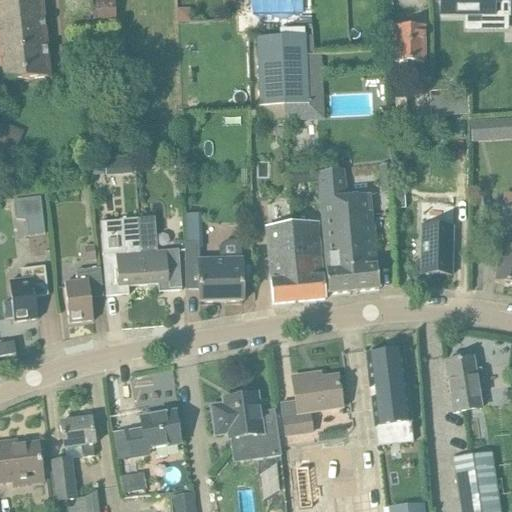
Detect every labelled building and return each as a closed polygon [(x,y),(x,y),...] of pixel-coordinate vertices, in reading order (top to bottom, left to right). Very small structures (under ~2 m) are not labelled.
[(40,0),(0,0),(0,82),(49,77),(40,0)] [(112,0),(67,0),(71,31),(115,26),(113,10),(112,0)] [(248,0),(249,13),(242,14),(242,33),(303,30),(303,3),(302,0),(248,0)] [(439,0),(440,15),(463,15),(492,15),(492,17),(508,17),(510,17),(510,1),(494,1),(493,0),(439,0)] [(423,27),(394,27),(394,63),(423,63),(423,27)] [(307,106),(305,57),(304,36),(255,39),(258,108),(307,106)] [(305,57),(307,106),(320,105),(318,56),(305,57)] [(491,122),(471,123),(472,144),(492,143),(491,122)] [(0,162),(11,166),(24,132),(0,123),(0,162)] [(133,175),(132,162),(120,163),(121,176),(133,175)] [(291,186),(314,184),(314,173),(290,176),(291,186)] [(317,181),(318,200),(325,270),(327,295),(378,290),(369,196),(346,198),(345,178),(317,181)] [(40,198),(13,201),(15,222),(26,223),(43,225),(40,198)] [(503,230),(500,246),(494,281),(511,284),(511,208),(502,207),(499,226),(506,227),(505,230),(503,230)] [(154,218),(137,219),(143,286),(157,285),(158,293),(181,291),(178,250),(157,252),(154,218)] [(105,235),(101,235),(102,256),(106,297),(128,295),(128,287),(143,286),(137,219),(121,221),(122,234),(105,235)] [(293,293),(294,303),(324,300),(322,275),(317,223),(291,226),(299,292),(293,293)] [(291,226),(266,228),(271,280),(270,280),(272,305),(294,303),(293,293),(299,292),(291,226)] [(420,227),(419,275),(451,276),(452,228),(420,227)] [(243,302),(241,259),(241,249),(238,245),(233,242),(225,242),(219,246),(217,250),(217,260),(199,260),(198,244),(184,244),(185,291),(199,291),(199,303),(243,302)] [(93,246),(83,248),(85,263),(95,262),(93,246)] [(19,270),(21,281),(8,282),(11,303),(2,304),(4,320),(13,319),(13,323),(38,320),(35,298),(47,297),(44,267),(19,270)] [(75,272),(76,282),(64,284),(68,324),(93,321),(90,299),(103,298),(99,269),(75,272)] [(13,342),(0,344),(0,358),(16,355),(13,342)] [(410,422),(401,350),(365,355),(374,427),(410,422)] [(469,359),(468,353),(457,355),(458,360),(445,363),(453,415),(481,411),(477,391),(483,391),(479,369),(474,370),(472,358),(469,359)] [(295,401),(280,403),(285,438),(312,434),(309,413),(341,408),(337,377),(309,381),(308,376),(291,378),(295,401)] [(223,405),(211,407),(215,436),(227,434),(228,440),(261,435),(262,439),(264,460),(281,457),(274,411),(267,412),(259,413),(256,394),(222,399),(223,405)] [(149,457),(148,451),(180,445),(174,413),(140,418),(141,427),(123,430),(128,461),(149,457)] [(63,449),(80,447),(81,459),(93,457),(92,445),(95,445),(91,419),(60,423),(63,449)] [(0,449),(0,483),(12,482),(12,486),(43,482),(38,445),(0,449)] [(308,456),(293,457),(294,480),(309,479),(308,456)] [(498,511),(490,457),(452,462),(459,511),(498,511)] [(71,459),(50,461),(55,503),(58,503),(59,511),(98,511),(96,493),(86,499),(76,500),(71,459)] [(143,475),(119,479),(122,495),(145,491),(143,475)] [(196,511),(194,494),(172,497),(173,511),(196,511)] [(386,511),(423,511),(423,503),(387,504),(386,511)]
